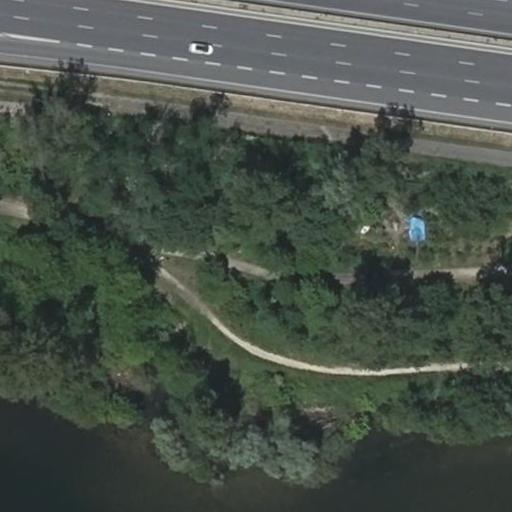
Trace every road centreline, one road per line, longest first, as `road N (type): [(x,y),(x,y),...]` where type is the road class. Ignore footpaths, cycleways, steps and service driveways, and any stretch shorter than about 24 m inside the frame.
road 1 (motorway): [(0,5),(425,65)]
road 2 (motorway): [(0,45),(425,65)]
